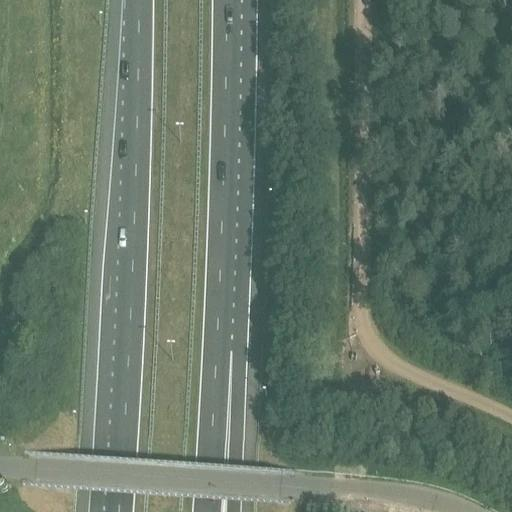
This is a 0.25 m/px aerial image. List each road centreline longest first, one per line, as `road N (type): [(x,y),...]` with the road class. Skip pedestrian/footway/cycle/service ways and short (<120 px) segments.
road 1 (unclassified): [(511,432),(390,382),(370,355),(353,266),(360,0)]
road 2 (motorway): [(137,0),(116,511)]
road 3 (unclassified): [(465,511),(405,496),(0,461)]
road 4 (motorway): [(217,355),(227,0)]
road 5 (motorway): [(205,511),(217,355)]
road 6 (motorway): [(218,511),(217,355)]
